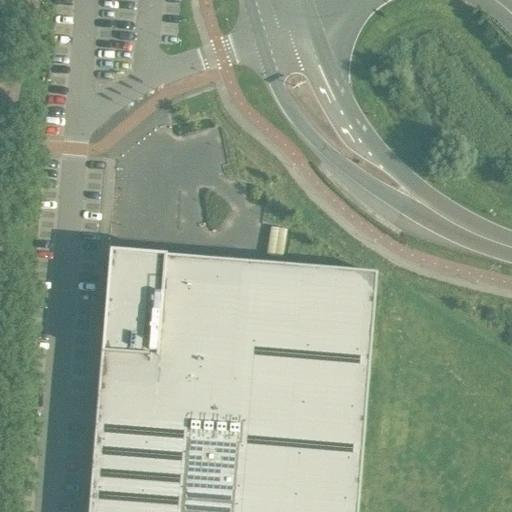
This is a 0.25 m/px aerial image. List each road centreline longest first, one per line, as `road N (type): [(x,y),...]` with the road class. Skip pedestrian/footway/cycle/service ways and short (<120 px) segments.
road 1 (tertiary): [(260,37),(279,93),(341,165),(456,224)]
road 2 (tertiary): [(456,224),(365,135),(311,19)]
